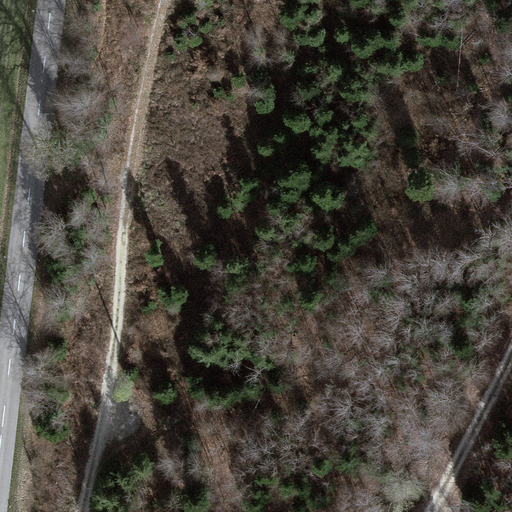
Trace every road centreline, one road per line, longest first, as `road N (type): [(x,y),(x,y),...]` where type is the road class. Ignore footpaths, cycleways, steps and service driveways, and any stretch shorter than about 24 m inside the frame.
road 1 (track): [(83,511),(115,335),(128,181),(163,0)]
road 2 (secondary): [(53,0),(0,493)]
road 3 (track): [(511,380),(434,511)]
